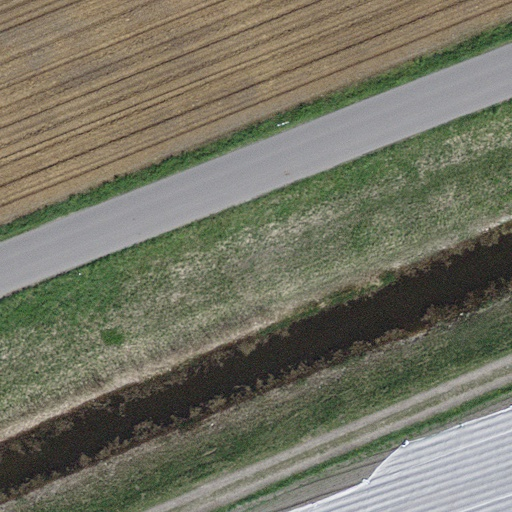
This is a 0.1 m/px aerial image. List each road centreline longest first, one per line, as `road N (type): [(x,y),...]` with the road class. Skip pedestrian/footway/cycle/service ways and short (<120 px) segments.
road 1 (unclassified): [(0,276),(511,77)]
road 2 (track): [(230,511),(511,389)]
